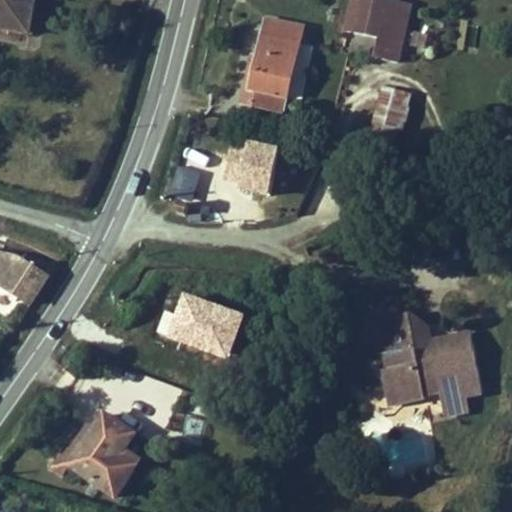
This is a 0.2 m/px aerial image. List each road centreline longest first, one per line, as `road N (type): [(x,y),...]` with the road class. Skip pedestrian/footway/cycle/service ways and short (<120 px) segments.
road 1 (tertiary): [(184,0),(147,136),(115,214),(76,289),(0,399)]
road 2 (track): [(511,128),(317,220),(261,237),(179,232),(115,214)]
road 3 (unknown): [(261,237),(311,187),(359,75),(372,67),(403,71)]
road 4 (unknown): [(254,237),(304,269),(445,273)]
